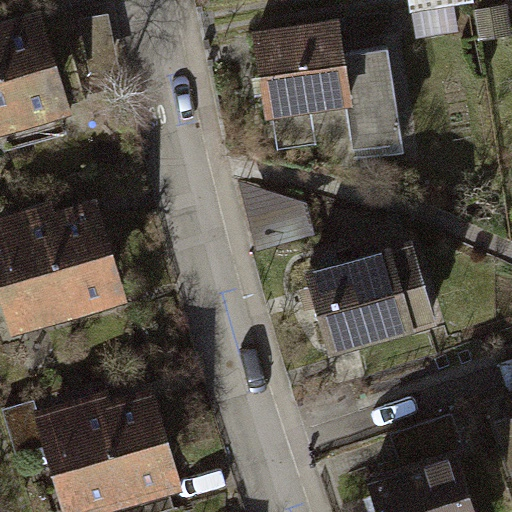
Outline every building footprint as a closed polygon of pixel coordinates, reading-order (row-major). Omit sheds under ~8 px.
[(408,0),(409,9),(465,0),(408,0)] [(511,2),(479,9),(484,35),(511,29),(511,2)] [(253,28),(267,116),(350,103),(358,150),(408,141),(393,45),(347,52),(340,14),(253,28)] [(2,15),(0,15),(0,143),(10,140),(15,158),(85,136),(47,15),(6,28),(2,15)] [(54,195),(0,211),(0,280),(17,334),(131,299),(99,196),(58,208),(54,195)] [(307,265),(335,357),(445,323),(417,232),(307,265)] [(511,358),(503,362),(511,387),(511,358)] [(110,385),(37,408),(69,511),(113,511),(187,489),(155,386),(114,398),(110,385)] [(372,476),(383,511),(481,511),(459,447),(372,476)]
